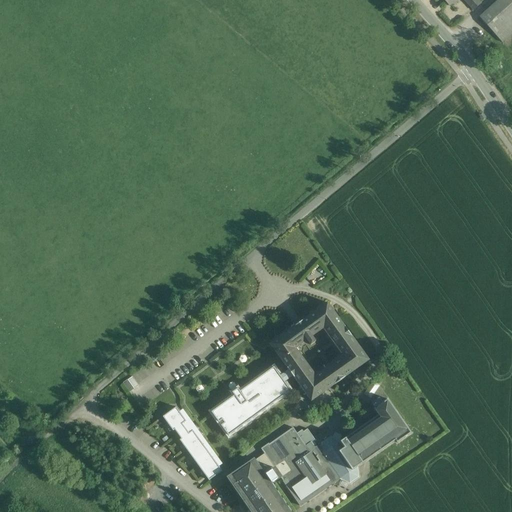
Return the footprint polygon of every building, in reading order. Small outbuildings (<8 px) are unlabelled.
[(480,4),(476,0),(463,0),(473,11),(480,4)] [(511,0),(500,0),(480,18),(503,43),(511,34),(511,0)] [(274,367),(240,392),(238,389),(232,393),(235,396),(211,412),(219,423),(222,420),(225,423),(221,426),(229,436),(291,391),(284,381),(292,376),(294,378),(311,402),(335,385),(345,378),(369,360),(352,337),(345,327),(327,303),(304,320),(303,320),(294,327),(270,345),(287,368),(287,369),(289,371),(281,377),(274,367)] [(135,374),(123,381),(128,391),(141,384),(135,374)] [(222,471),(176,408),(163,417),(173,431),(175,430),(181,439),(180,440),(209,481),(222,471)] [(264,476),(253,461),(229,478),(253,511),(288,511),(269,485),(280,477),(283,481),(286,479),(292,489),(307,479),(311,486),(326,476),(293,428),(269,445),(268,444),(261,449),(274,469),(264,476)] [(334,495),(321,503),(325,509),(338,500),(334,495)]
